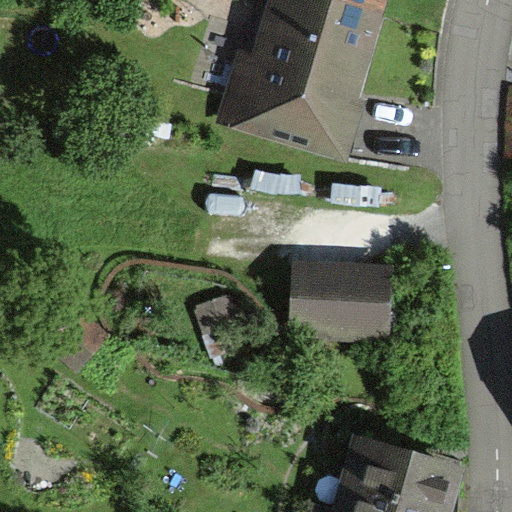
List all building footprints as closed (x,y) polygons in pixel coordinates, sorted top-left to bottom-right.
[(280,0),(244,134),(331,159),(375,0),(280,0)] [(288,335),(376,335),(375,277),(288,278),(288,335)] [(220,308),(193,317),(208,361),(235,351),(220,308)] [(60,340),(85,362),(97,347),(72,326),(60,340)] [(339,511),(440,511),(450,479),(357,452),(339,511)]
